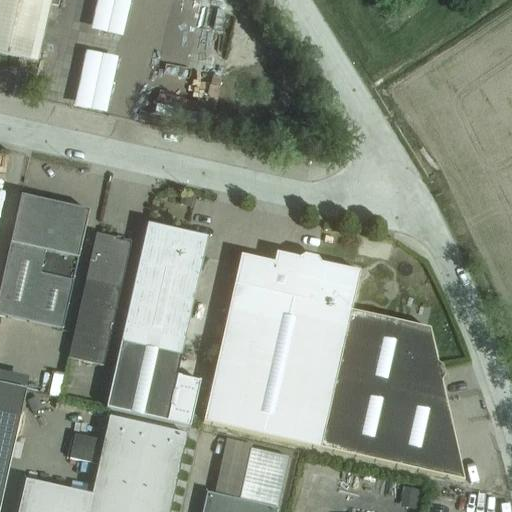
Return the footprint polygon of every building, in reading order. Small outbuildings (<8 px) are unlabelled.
[(0,0),(0,55),(36,64),(49,5),(57,7),(58,0),(0,0)] [(110,0),(105,24),(137,31),(144,0),(110,0)] [(182,196),(180,205),(190,207),(192,199),(182,196)] [(20,198),(15,217),(0,286),(0,317),(62,331),(88,213),(20,198)] [(207,240),(146,226),(120,345),(180,359),(207,240)] [(85,364),(113,239),(95,235),(68,360),(85,364)] [(113,239),(85,364),(103,368),(130,243),(123,241),(122,243),(115,242),(116,240),(113,239)] [(359,274),(341,270),(319,265),(315,268),(301,265),(298,260),(275,255),(273,265),(240,257),(202,424),(462,483),(428,331),(350,313),(359,274)] [(180,359),(120,345),(105,410),(165,423),(176,378),(180,359)] [(176,378),(165,423),(190,429),(200,383),(176,378)] [(0,385),(0,505),(26,392),(0,385)] [(36,398),(26,402),(30,413),(40,409),(36,398)] [(24,482),(17,511),(169,511),(186,437),(108,419),(91,497),(24,482)] [(249,451),(237,501),(206,494),(201,511),(275,511),(288,460),(249,451)]
